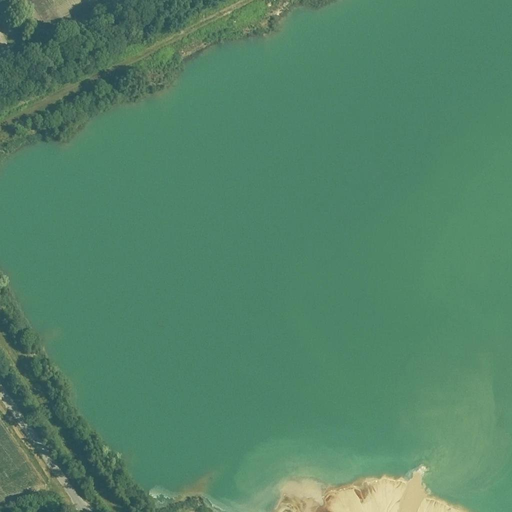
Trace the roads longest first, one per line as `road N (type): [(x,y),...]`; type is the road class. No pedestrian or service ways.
road 1 (track): [(263,0),(0,129)]
road 2 (unclassified): [(83,511),(0,393)]
